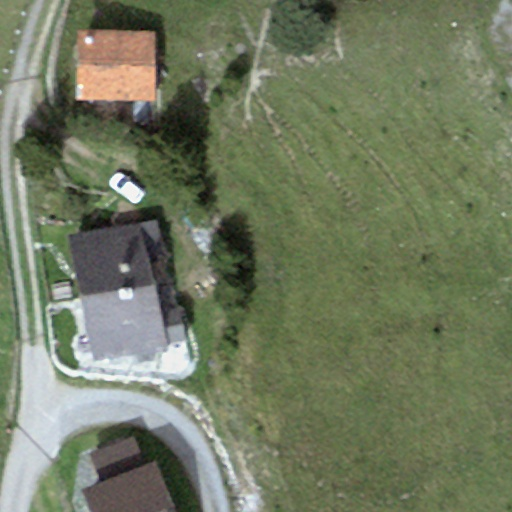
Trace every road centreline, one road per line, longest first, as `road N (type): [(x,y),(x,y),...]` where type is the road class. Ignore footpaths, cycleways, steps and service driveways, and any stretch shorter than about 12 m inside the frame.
road 1 (track): [(35,410),(10,119),(51,0)]
road 2 (track): [(35,410),(114,400),(149,411),(193,445),(219,511)]
road 3 (track): [(14,96),(67,149),(157,197)]
